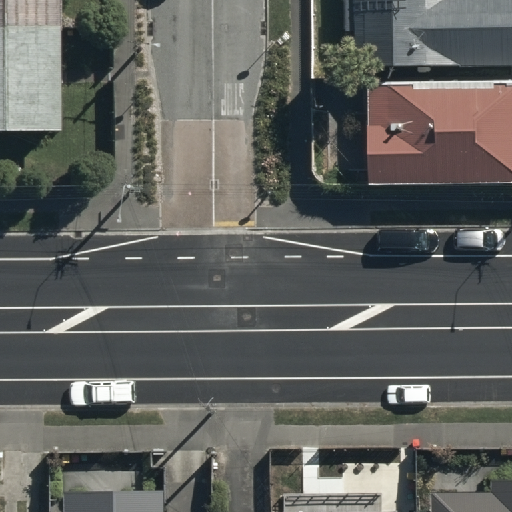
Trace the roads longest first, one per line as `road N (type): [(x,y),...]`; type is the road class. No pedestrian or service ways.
road 1 (residential): [(214,330),(212,0)]
road 2 (tertiary): [(214,330),(511,326)]
road 3 (tertiary): [(0,332),(214,330)]
